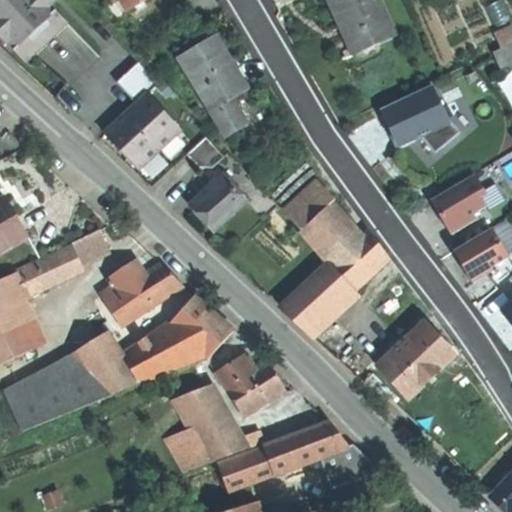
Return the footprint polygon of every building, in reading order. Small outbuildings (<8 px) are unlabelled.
[(0,0),(0,19),(5,24),(22,42),(14,49),(26,62),(68,23),(51,5),(50,0),(0,0)] [(115,0),(117,1),(118,0),(121,0),(129,11),(145,0),(115,0)] [(379,0),(330,0),(337,15),(342,25),(344,24),(358,55),(396,38),(379,0)] [(216,35),(179,58),(227,135),(247,122),(232,98),(248,88),(232,62),(216,35)] [(511,64),(511,45),(496,53),(504,68),(511,64)] [(117,83),(137,105),(148,94),(159,84),(139,63),(117,83)] [(433,85),(404,99),(405,100),(397,104),(402,116),(389,123),(386,124),(398,150),(416,142),(431,134),(443,148),(444,148),(462,133),(448,117),(440,99),(433,85)] [(148,94),(137,105),(131,110),(131,119),(123,118),(106,134),(133,165),(142,157),(146,162),(174,137),(169,131),(176,125),(148,94)] [(382,109),(389,123),(402,116),(397,104),(405,100),(404,99),(382,109)] [(430,159),(443,148),(431,134),(416,142),(430,159)] [(208,137),(187,155),(199,168),(213,169),(226,157),(208,137)] [(215,233),(250,202),(225,174),(199,197),(203,201),(194,209),(203,220),(215,233)] [(474,215),(487,207),(480,194),(485,191),(476,175),(433,200),(433,201),(438,198),(444,208),(439,211),(453,235),(477,221),(474,215)] [(302,230),(332,203),(314,182),(283,209),(302,230)] [(190,205),(194,209),(203,201),(199,197),(190,205)] [(0,251),(29,235),(15,212),(7,198),(0,201),(0,251)] [(438,198),(433,201),(439,211),(444,208),(438,198)] [(332,264),(363,237),(332,203),(302,230),(332,264)] [(495,266),(510,257),(493,228),(455,250),(456,251),(461,248),(467,258),(462,262),(475,283),(494,272),(495,266)] [(109,251),(99,231),(71,244),(73,247),(1,281),(12,304),(85,270),(82,264),(109,251)] [(370,231),(363,237),(332,264),(354,288),(389,257),(370,231)] [(461,248),(456,251),(462,262),(467,258),(461,248)] [(147,275),(138,261),(111,280),(115,286),(119,293),(147,275)] [(173,276),(162,266),(147,275),(119,293),(136,318),(184,287),(173,276)] [(317,280),(339,303),(353,289),(331,266),(317,280)] [(339,303),(317,280),(285,309),(308,333),(339,303)] [(1,281),(0,281),(0,364),(33,349),(12,304),(1,281)] [(405,343),(426,323),(391,285),(369,306),(405,343)] [(123,327),(136,318),(119,293),(115,286),(102,296),(123,327)] [(209,361),(234,333),(195,297),(169,326),(205,358),(209,361)] [(427,324),(426,323),(405,343),(403,345),(378,368),(379,369),(395,385),(408,400),(456,355),(427,324)] [(102,335),(107,331),(104,326),(98,330),(102,335)] [(205,358),(169,326),(125,358),(141,383),(205,358)] [(141,383),(125,358),(115,342),(108,332),(77,352),(78,354),(106,397),(141,383)] [(258,371),(247,353),(217,373),(228,391),(258,371)] [(5,392),(23,431),(106,397),(78,354),(76,355),(77,356),(5,392)] [(270,364),(258,371),(228,391),(244,416),(286,390),(278,377),(270,364)] [(167,438),(186,473),(227,458),(244,452),(239,441),(212,386),(173,401),(190,430),(167,438)] [(331,423),(305,432),(316,461),(321,459),(350,449),(350,448),(341,437),(331,423)] [(265,444),(271,442),(267,430),(239,441),(244,452),(265,444)] [(305,432),(266,447),(276,476),(316,461),(305,432)] [(244,452),(227,458),(239,490),(276,476),(266,447),(265,444),(244,452)] [(355,446),(350,448),(350,449),(321,459),(328,478),(332,491),(373,476),(378,467),(355,446)] [(316,461),(276,476),(283,494),(328,478),(321,459),(316,461)] [(511,511),(511,474),(491,496),(502,507),(507,511),(511,511)] [(257,511),(255,503),(245,506),(227,511),(257,511)]
